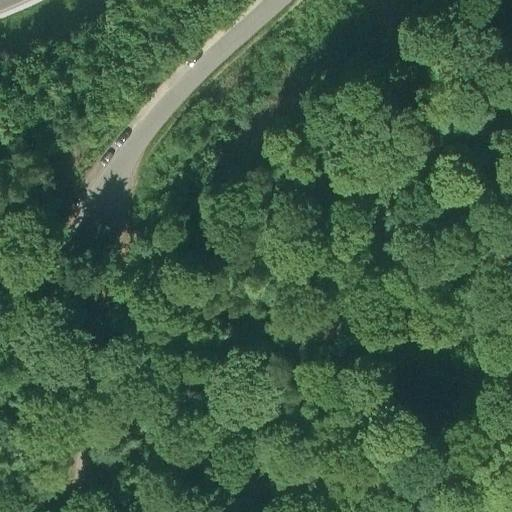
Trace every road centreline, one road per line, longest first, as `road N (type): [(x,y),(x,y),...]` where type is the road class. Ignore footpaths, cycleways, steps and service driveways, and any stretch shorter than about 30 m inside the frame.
road 1 (unclassified): [(284,0),(166,106),(121,160),(75,243),(0,419)]
road 2 (track): [(121,160),(81,511)]
